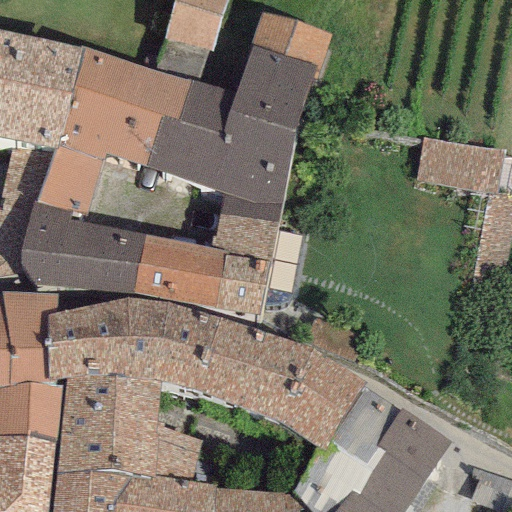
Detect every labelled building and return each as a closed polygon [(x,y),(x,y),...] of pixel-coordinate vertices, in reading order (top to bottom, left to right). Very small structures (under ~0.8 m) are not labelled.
[(225,0),(186,0),(169,56),(220,71),(240,7),(225,2),(225,0)] [(347,48),(276,29),(253,114),(209,102),(198,145),(185,141),(172,187),(169,199),(235,217),(222,264),(280,283),(347,48)] [(102,70),(0,51),(0,163),(17,167),(0,253),(0,292),(49,282),(75,172),(102,70)] [(198,145),(209,102),(102,70),(75,172),(112,181),(122,183),(123,172),(172,187),(185,141),(198,145)] [(269,333),(280,283),(98,240),(112,181),(75,172),(49,282),(269,333)] [(0,312),(0,444),(49,446),(59,400),(66,333),(67,312),(0,312)] [(77,339),(66,333),(59,400),(74,410),(79,410),(76,498),(143,498),(174,499),(178,408),(316,456),(334,471),(348,481),(355,472),(392,421),(388,410),(332,382),(145,326),(77,339)] [(437,511),(472,467),(392,421),(355,472),(348,481),(334,471),(311,511),(437,511)] [(46,511),(49,446),(0,444),(0,511),(46,511)] [(142,511),(143,498),(76,498),(76,511),(142,511)] [(294,511),(236,510),(174,499),(143,498),(142,511),(294,511)]
